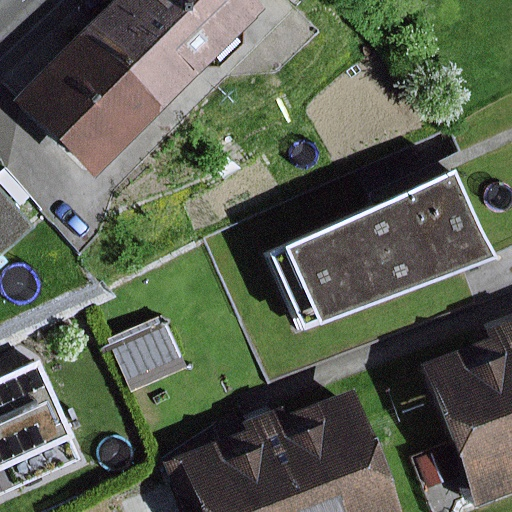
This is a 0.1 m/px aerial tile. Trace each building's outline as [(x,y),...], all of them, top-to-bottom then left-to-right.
[(81,178),(251,10),(241,0),(107,0),(4,102),(81,178)] [(485,259),(445,170),(258,254),(292,330),(485,259)] [(0,252),(29,228),(0,194),(0,252)] [(480,340),(412,366),(466,509),(511,492),(511,315),(476,329),(480,340)] [(159,316),(102,341),(125,393),(181,368),(159,316)] [(0,493),(75,461),(30,360),(0,372),(0,493)] [(390,511),(344,391),(277,417),(274,408),(233,424),(237,433),(156,464),(174,511),(390,511)] [(436,448),(410,458),(422,487),(447,478),(436,448)]
